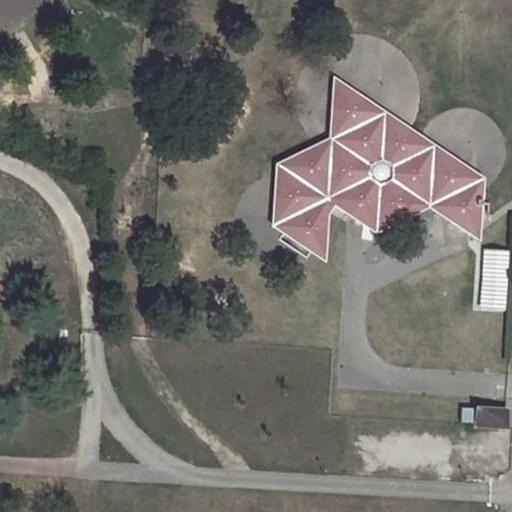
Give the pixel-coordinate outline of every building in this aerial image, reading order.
[(332,80),(332,87),(331,93),(343,87),(332,80)] [(446,207),(436,211),(466,230),(477,225),(479,191),(468,184),(469,171),(440,152),(429,158),(420,151),(422,139),(391,119),(380,125),(369,118),(371,106),(343,87),(331,93),(328,127),(338,124),(337,145),(316,155),(316,144),(277,164),(273,225),(285,225),(285,233),(314,252),(322,246),(324,216),(333,203),(364,224),(377,218),(387,225),(416,210),(408,204),(427,195),(446,207)] [(371,106),(369,118),(380,125),(391,119),(371,106)] [(338,124),(328,127),(328,138),(316,144),(316,155),(337,145),(338,124)] [(422,139),(420,151),(429,158),(440,152),(422,139)] [(469,171),(468,184),(479,191),(480,178),(469,171)] [(427,195),(408,204),(416,210),(426,205),(436,211),(446,207),(427,195)] [(377,218),(364,224),(375,232),(387,225),(377,218)] [(285,225),(280,225),(273,225),(285,233),(285,225)] [(477,225),(466,230),(476,236),(477,225)] [(505,309),(506,251),(481,250),(480,309),(505,309)] [(472,399),(471,417),(501,419),(502,401),(472,399)]
